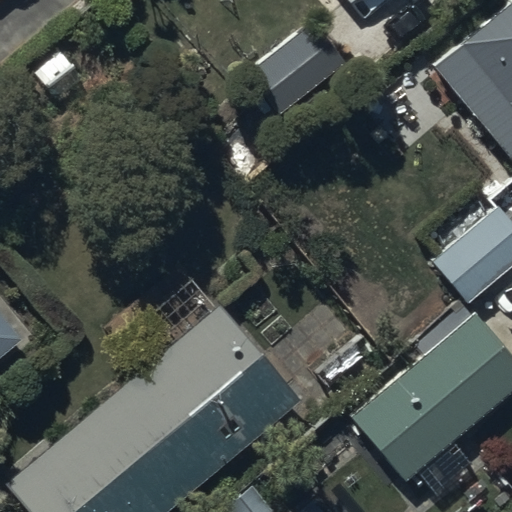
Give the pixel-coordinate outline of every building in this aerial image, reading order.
[(511,0),(489,0),(450,32),(462,46),(434,69),(511,164),(511,0)] [(335,58),(304,17),(240,65),(271,106),(335,58)] [(324,114),(363,165),(440,107),(401,56),(324,114)] [(424,251),(461,295),(511,252),(511,225),(489,197),(424,251)] [(212,296),(1,473),(33,511),(154,511),(295,395),(212,296)] [(0,369),(2,368),(0,365),(0,342),(17,329),(0,308),(0,369)] [(345,410),(399,475),(511,380),(511,361),(468,308),(345,410)] [(323,511),(307,492),(283,511),(323,511)]
